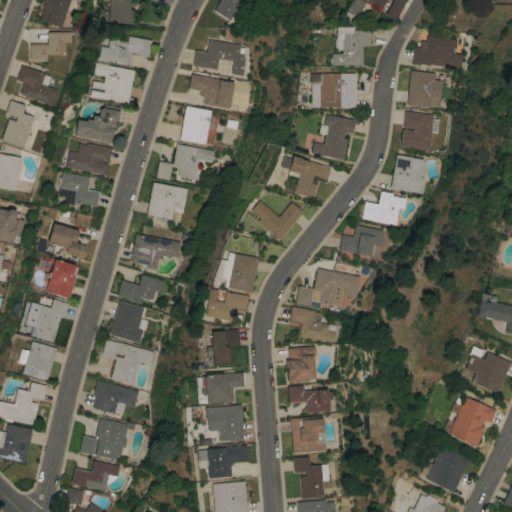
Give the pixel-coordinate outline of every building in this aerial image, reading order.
[(67,0),(58,27),(38,20),(42,8),(41,8),(42,3),(38,2),(38,0),(67,0)] [(108,0),(129,0),(129,9),(133,10),(133,23),(107,22),(108,0)] [(218,0),(240,0),(235,10),(241,13),(235,23),(213,10),(218,0)] [(355,15),(344,8),(349,0),(357,0),(362,3),(355,15)] [(390,0),(383,0),(380,7),(369,0),(368,1),(366,0),(365,3),(360,0),(404,0),(393,20),(383,14),(390,0)] [(334,35),(334,26),(351,26),(351,29),(369,30),(369,46),(361,46),(360,64),(328,64),(328,53),(340,53),(340,49),(336,49),(335,49),(334,48),(333,47),(332,45),(332,41),(332,39),(333,37),(334,36),(335,35),(334,35)] [(69,31),(69,42),(63,42),(63,52),(61,52),(61,54),(44,54),(44,59),(28,60),(28,43),(46,43),(46,32),(69,31)] [(151,40),(147,56),(135,54),(135,53),(131,52),(128,64),(97,58),(100,45),(107,47),(109,37),(126,41),(128,35),(151,40)] [(457,38),(455,53),(463,53),(461,67),(411,62),(413,47),(419,47),(420,40),(425,41),(426,35),(457,38)] [(241,44),(240,47),(245,47),(243,58),(245,59),(242,75),(230,73),(232,60),(217,58),(216,69),(191,65),(194,49),(205,51),(207,39),(241,44)] [(127,104),(89,96),(92,80),(102,82),(104,76),(92,74),(95,62),(108,64),(108,65),(133,69),(127,104)] [(18,93),(22,82),(15,80),(20,65),(43,73),(39,83),(55,89),(49,105),(18,93)] [(409,70),(434,72),(434,79),(441,80),(439,105),(431,105),(431,107),(406,104),(409,70)] [(354,72),(354,107),(314,107),(314,73),(354,72)] [(186,90),(189,73),(208,77),(207,82),(217,84),(218,80),(233,83),(228,109),(201,104),(203,93),(186,90)] [(0,139),(7,118),(14,121),(15,117),(4,113),(9,100),(24,105),(21,112),(32,116),(22,147),(0,139)] [(73,135),(76,119),(86,120),(86,118),(91,119),(92,115),(100,116),(98,114),(99,108),(101,107),(103,107),(104,104),(119,107),(116,121),(114,121),(115,123),(114,126),(112,128),(110,141),(108,142),(73,135)] [(184,105),(210,110),(204,143),(178,139),(184,105)] [(432,114),(432,118),(438,119),(437,132),(430,132),(428,149),(399,146),(401,129),(412,130),(412,128),(401,127),(403,111),(432,114)] [(308,153),(310,142),(322,144),(325,125),(321,124),(323,114),(353,119),(351,132),(343,131),(342,137),(345,138),(341,159),(308,153)] [(236,120),(235,129),(224,127),(225,118),(236,120)] [(110,147),(107,161),(101,160),(101,162),(107,163),(105,175),(65,167),(68,150),(77,152),(78,142),(86,144),(86,142),(110,147)] [(213,150),(211,161),(197,159),(193,179),(176,176),(178,168),(170,166),(168,179),(154,177),(157,160),(172,163),(175,143),(213,150)] [(0,153),(19,157),(13,190),(0,187),(0,153)] [(421,193),(389,187),(395,154),(423,159),(421,169),(425,174),(421,193)] [(296,177),(285,174),(286,170),(285,170),(286,169),(277,166),(280,156),(288,158),(289,155),(329,167),(324,182),(314,179),(313,181),(316,182),(311,198),(291,192),(296,177)] [(89,176),(87,189),(99,191),(96,206),(72,202),(74,190),(58,187),(59,186),(57,185),(59,177),(60,177),(61,171),(89,176)] [(186,188),(181,212),(172,210),(170,219),(165,218),(165,221),(156,219),(157,217),(145,215),(151,181),(186,188)] [(360,217),(363,201),(377,203),(379,190),(391,193),(391,195),(405,198),(403,208),(398,207),(396,217),(392,216),(391,223),(360,217)] [(276,216),(289,201),(301,211),(277,239),(254,220),(257,217),(247,209),(256,199),(276,216)] [(18,236),(12,235),(11,242),(0,239),(0,208),(6,210),(8,209),(13,210),(14,213),(13,218),(22,220),(18,236)] [(78,230),(74,242),(86,245),(82,258),(66,253),(66,252),(60,250),(61,246),(47,242),(52,223),(78,230)] [(352,236),(354,224),(382,229),(379,246),(371,244),(369,255),(337,249),(340,234),(352,236)] [(180,241),(177,257),(170,256),(170,257),(158,255),(155,269),(146,267),(147,264),(129,261),(135,233),(180,241)] [(224,260),(225,251),(256,257),(250,292),(222,286),(223,278),(217,277),(215,287),(210,286),(209,283),(217,258),(224,260)] [(68,297),(44,290),(49,274),(44,272),(48,257),(77,266),(68,297)] [(357,275),(353,296),(339,294),(340,289),(335,288),(332,304),(317,302),(319,293),(311,291),(316,268),(357,275)] [(116,295),(120,279),(137,285),(141,274),(163,280),(160,290),(154,289),(151,298),(149,298),(148,299),(140,297),(139,302),(116,295)] [(312,288),(308,305),(294,302),(297,285),(312,288)] [(248,295),(245,311),(233,308),(231,321),(202,315),(205,300),(204,300),(206,288),(215,290),(213,300),(221,302),(223,291),(248,295)] [(474,315),(478,293),(494,296),(493,301),(511,305),(511,334),(502,332),(504,321),(474,315)] [(50,307),(52,298),(67,303),(63,317),(52,314),(51,318),(58,320),(52,342),(29,335),(38,304),(50,307)] [(118,300),(142,307),(137,327),(142,329),(138,342),(108,334),(118,300)] [(314,309),(314,311),(321,312),(319,322),(328,323),(335,324),(332,341),(296,335),(299,323),(287,321),(289,305),(314,309)] [(211,366),(210,359),(211,359),(208,331),(236,328),(237,346),(230,347),(231,364),(211,366)] [(116,342),(117,341),(139,348),(139,347),(153,351),(149,364),(138,361),(132,385),(109,378),(115,359),(100,355),(105,339),(116,342)] [(46,380),(21,373),(24,363),(17,361),(21,348),(28,350),(31,340),(56,348),(46,380)] [(314,347),(315,353),(313,355),(312,356),(314,379),(287,380),(286,366),(285,366),(285,359),(287,359),(287,347),(312,345),(314,347)] [(496,393),(472,383),(473,379),(470,377),(472,372),(462,368),(468,353),(482,358),(485,351),(509,361),(496,393)] [(244,387),(232,388),(233,400),(195,403),(193,375),(243,371),(244,387)] [(137,391),(133,407),(124,404),(121,415),(90,407),(94,395),(92,395),(96,380),(137,391)] [(12,420),(11,421),(4,420),(4,419),(0,417),(0,400),(13,404),(16,388),(28,390),(30,382),(45,385),(42,399),(31,397),(30,401),(37,403),(32,424),(12,420)] [(305,401),(288,403),(287,386),(302,384),(303,390),(327,388),(327,391),(331,391),(331,399),(328,399),(329,410),(306,412),(305,401)] [(474,446),(468,443),(446,433),(447,430),(441,428),(445,420),(450,423),(458,404),(453,402),(455,397),(461,399),(462,396),(485,406),(486,405),(495,409),(489,422),(482,419),(480,424),(483,426),(474,446)] [(242,438),(217,440),(216,430),(214,430),(214,429),(206,430),(205,420),(203,420),(202,407),(240,404),(242,438)] [(289,418),(322,415),(325,449),(292,452),(289,418)] [(126,423),(123,439),(126,439),(124,447),(122,446),(120,455),(116,454),(115,459),(94,454),(98,437),(94,436),(98,417),(126,423)] [(24,463),(0,457),(0,430),(5,432),(6,424),(31,429),(24,463)] [(78,451),(81,435),(95,438),(92,454),(78,451)] [(246,461),(228,462),(229,476),(207,477),(205,460),(196,460),(195,449),(224,447),(223,443),(230,443),(231,445),(245,445),(246,461)] [(451,492),(422,477),(423,475),(417,472),(423,460),(429,463),(439,444),(468,458),(451,492)] [(298,475),(305,475),(304,471),(293,472),(292,456),(307,455),(308,464),(327,463),(328,480),(321,480),(322,496),(299,497),(298,475)] [(104,491),(70,483),(73,467),(90,471),(93,460),(119,466),(116,477),(112,481),(106,484),(104,491)] [(245,511),(212,511),(211,495),(210,495),(209,483),(243,480),(245,511)] [(510,483),(511,484),(511,509),(500,503),(510,483)] [(79,504),(64,501),(67,487),(82,490),(79,504)] [(403,511),(406,506),(411,508),(418,493),(424,496),(425,493),(436,498),(435,501),(443,505),(439,511),(403,511)] [(324,499),(325,501),(334,501),(334,511),(296,511),(296,502),(324,499)] [(104,511),(69,511),(72,509),(72,510),(75,506),(83,511),(90,502),(104,511)]
